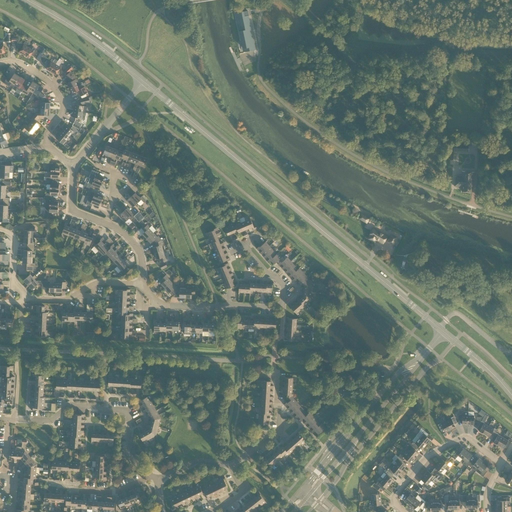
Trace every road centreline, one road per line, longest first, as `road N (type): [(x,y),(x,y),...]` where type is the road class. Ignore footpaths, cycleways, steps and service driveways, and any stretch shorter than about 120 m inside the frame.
road 1 (secondary): [(438,328),(143,81)]
road 2 (residential): [(150,474),(128,452),(125,411),(70,404),(50,420),(7,418)]
road 3 (tertiary): [(420,358),(401,369),(305,484)]
road 4 (tertiary): [(312,490),(420,358)]
road 5 (residential): [(403,511),(395,495),(425,458),(461,438),(500,464)]
road 6 (secondary): [(143,81),(26,0)]
road 7 (residential): [(218,309),(281,309),(283,289),(244,247)]
road 8 (residential): [(0,63),(21,65),(60,98),(61,114),(44,143)]
